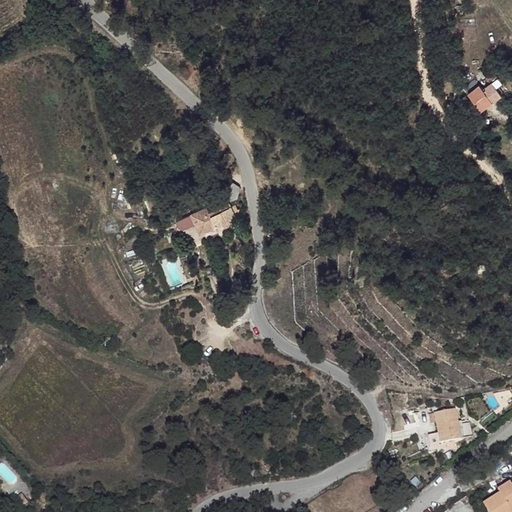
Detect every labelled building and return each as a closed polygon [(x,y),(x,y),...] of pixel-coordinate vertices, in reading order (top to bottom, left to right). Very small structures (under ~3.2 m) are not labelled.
[(478,83),(467,90),(479,108),(500,93),(494,86),(500,81),(496,75),(480,86),(478,83)] [(222,209),(210,215),(217,227),(217,229),(242,217),(239,208),(237,209),(234,203),(231,205),(229,201),(236,198),(239,187),(232,182),(224,190),(228,199),(220,204),(222,209)] [(217,227),(210,215),(207,208),(195,214),(204,233),(213,229),(217,227)] [(201,235),(204,233),(195,214),(191,215),(201,235)] [(455,408),(433,412),(440,441),(461,437),(455,408)] [(511,511),(510,508),(511,507),(511,483),(511,481),(498,488),(500,491),(482,501),(487,511),(511,511)] [(22,494),(14,500),(20,507),(28,501),(22,494)]
